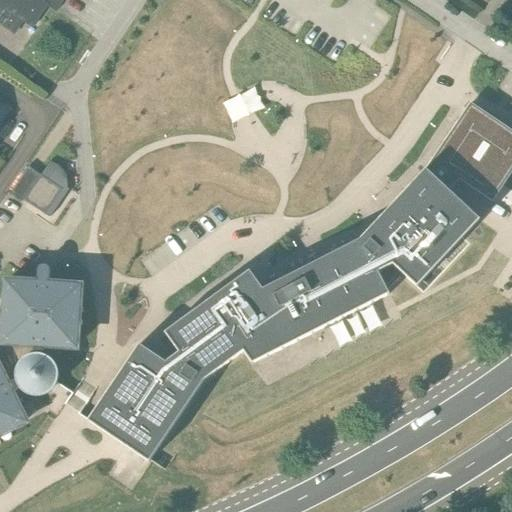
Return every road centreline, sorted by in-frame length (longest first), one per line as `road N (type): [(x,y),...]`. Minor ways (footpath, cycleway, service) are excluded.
road 1 (unknown): [(511,232),(448,305),(245,403)]
road 2 (primary): [(511,372),(275,511)]
road 3 (primary): [(395,511),(511,439)]
